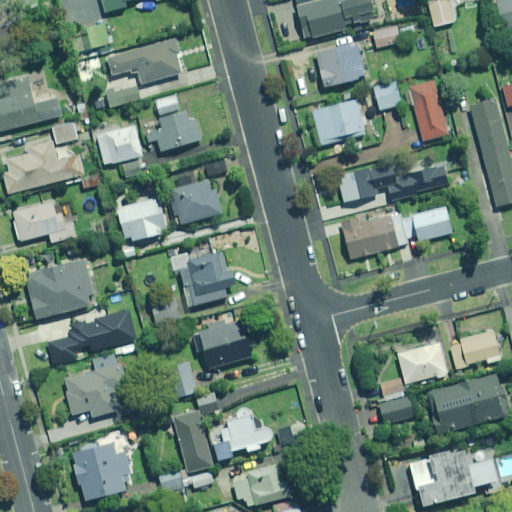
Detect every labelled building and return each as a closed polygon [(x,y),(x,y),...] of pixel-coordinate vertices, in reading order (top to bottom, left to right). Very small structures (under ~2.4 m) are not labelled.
[(100,0),(102,9),(140,0),(100,0)] [(369,15),(365,0),(320,0),(312,2),(311,0),(293,0),(304,41),(346,31),(343,21),(369,15)] [(448,0),(425,0),(433,29),(454,23),(448,0)] [(511,0),(504,0),(495,3),(503,32),(511,29),(511,0)] [(402,22),(400,1),(381,4),(384,24),(402,22)] [(74,28),(79,50),(112,41),(107,20),(74,28)] [(415,34),(412,24),(371,32),(375,49),(400,44),(399,38),(415,34)] [(183,53),(178,35),(103,56),(108,75),(138,67),(142,82),(184,70),(180,53),(183,53)] [(365,79),(356,44),(315,54),(324,89),(365,79)] [(0,129),(64,113),(60,96),(38,102),(30,72),(0,80),(0,129)] [(434,81),(406,89),(422,143),(448,136),(434,81)] [(400,107),(395,84),(372,88),(377,112),(400,107)] [(511,106),(511,86),(502,89),(507,108),(511,106)] [(140,103),(137,87),(106,95),(110,110),(140,103)] [(183,111),(178,94),(158,100),(166,128),(149,133),(151,141),(160,138),(163,150),(205,138),(196,107),(183,111)] [(365,133),(358,101),(311,113),(319,144),(365,133)] [(511,167),(496,101),(470,107),(495,208),(511,204),(511,167)] [(79,137),(75,120),(55,125),(59,141),(79,137)] [(123,159),(139,156),(144,155),(137,125),(99,133),(106,163),(123,159)] [(60,158),(55,139),(30,145),(32,152),(6,158),(9,169),(5,170),(10,191),(86,172),(82,153),(60,158)] [(231,170),(228,159),(209,163),(211,174),(231,170)] [(140,160),(125,164),(129,176),(143,172),(140,160)] [(343,205),(379,196),(378,191),(385,189),(389,204),(448,189),(442,166),(395,177),(392,164),(337,178),(343,205)] [(101,185),(98,175),(82,179),(85,189),(101,185)] [(225,213),(216,178),(174,188),(183,223),(225,213)] [(133,240),(164,231),(162,227),(167,226),(159,196),(118,207),(126,237),(131,235),(133,240)] [(67,222),(63,201),(15,211),(21,241),(52,234),(54,243),(78,238),(75,220),(67,222)] [(445,209),(411,217),(402,220),(408,241),(417,239),(418,242),(452,234),(445,209)] [(408,246),(399,214),(358,225),(356,220),(341,224),(350,261),(408,246)] [(96,291),(88,258),(28,272),(39,316),(93,303),(91,292),(96,291)] [(238,282),(232,258),(182,269),(190,304),(231,295),(228,284),(238,282)] [(184,321),(178,296),(154,301),(160,327),(184,321)] [(91,349),(115,343),(118,353),(139,347),(137,338),(129,308),(75,321),(78,333),(50,339),(55,361),(92,352),(91,349)] [(252,358),(242,321),(225,326),(224,321),(206,325),(208,331),(192,336),(197,354),(203,352),(208,370),(252,358)] [(460,346),(449,349),(455,371),(499,360),(492,334),(459,343),(460,346)] [(447,375),(439,345),(397,355),(404,385),(447,375)] [(118,362),(115,352),(94,357),(98,370),(65,379),(74,413),(92,409),(94,415),(122,408),(117,387),(129,384),(123,360),(118,362)] [(191,362),(169,369),(178,397),(200,389),(191,362)] [(510,416),(500,375),(429,394),(434,415),(431,416),(436,436),(510,416)] [(381,385),(385,402),(404,397),(399,380),(381,385)] [(199,397),(204,414),(223,409),(217,391),(199,397)] [(414,420),(408,398),(378,405),(383,428),(414,420)] [(202,409),(176,416),(190,472),(216,465),(202,409)] [(273,426),(258,431),(257,427),(259,427),(256,419),(254,419),(252,413),(231,420),(232,425),(224,428),(228,440),(217,444),(221,459),(236,454),(235,449),(250,444),(251,449),(263,445),(262,441),(277,437),(273,426)] [(79,463),(76,464),(81,483),(84,483),(88,499),(129,489),(125,474),(134,472),(129,450),(119,453),(116,441),(76,451),(79,463)] [(435,484),(418,489),(423,507),(473,493),(472,489),(496,482),(490,461),(464,468),(460,455),(448,458),(447,453),(427,458),(435,484)] [(251,500),(252,505),(288,496),(280,463),(250,471),(252,477),(236,481),(240,499),(249,497),(249,500),(251,500)] [(166,495),(188,489),(187,487),(195,485),(196,487),(217,482),(214,472),(183,479),(181,470),(161,476),(166,495)]
